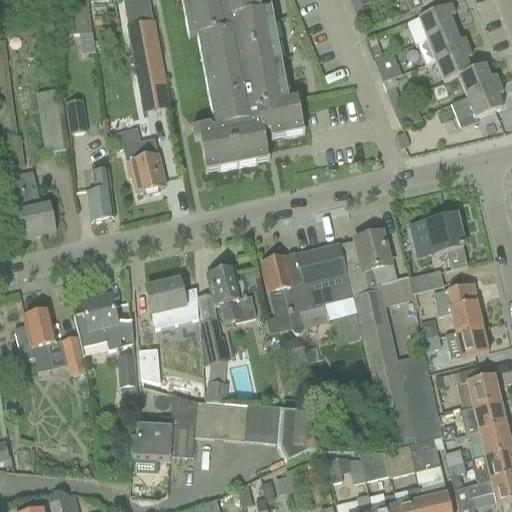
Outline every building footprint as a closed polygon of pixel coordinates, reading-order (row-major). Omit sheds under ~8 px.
[(26,0),(0,0),(0,26),(29,23),(26,0)] [(189,0),(193,19),(185,21),(188,41),(197,39),(202,66),(211,65),(215,86),(206,87),(212,120),(221,118),(223,129),(213,131),(212,128),(193,132),(195,144),(200,143),(205,168),(216,166),(218,175),(258,167),(256,158),(268,156),(264,136),(282,132),(284,141),(304,137),(297,102),(289,104),(285,84),(276,86),(272,65),(281,63),(273,23),(265,25),(262,14),(254,15),(251,0),(189,0)] [(348,0),(349,0),(353,12),(362,9),(370,5),(367,0),(348,0)] [(403,0),(410,16),(424,11),(450,0),(403,0)] [(91,38),(87,4),(87,2),(52,6),(56,42),(91,38)] [(362,9),(353,12),(358,24),(367,21),(362,9)] [(454,34),(449,21),(454,19),(450,9),(418,22),(426,45),(454,34)] [(129,25),(153,22),(152,11),(128,13),(129,25)] [(152,24),(125,29),(138,94),(164,89),(152,24)] [(467,52),(463,43),(458,45),(454,34),(426,45),(435,65),(467,52)] [(378,49),(370,52),(375,65),(383,62),(378,49)] [(470,74),(465,63),(470,61),(467,52),(435,65),(444,88),(458,82),(457,80),(470,74)] [(375,65),(383,86),(402,79),(394,58),(383,62),(375,65)] [(498,88),(495,80),(490,82),(484,69),(470,74),(457,80),(458,82),(466,101),(498,88)] [(502,98),(498,88),(466,101),(466,102),(451,108),(462,133),(478,127),(476,123),(502,113),(497,100),(502,98)] [(392,108),(400,105),(395,92),(387,95),(392,108)] [(35,97),(44,157),(68,153),(59,94),(35,97)] [(64,107),(69,139),(86,137),(82,105),(64,107)] [(404,116),(400,105),(392,108),(396,119),(404,116)] [(137,134),(117,139),(121,154),(124,153),(127,165),(126,165),(130,182),(135,180),(139,198),(151,195),(154,197),(160,196),(162,192),(165,192),(154,144),(140,148),(137,134)] [(405,137),(396,140),(401,153),(410,149),(405,137)] [(16,140),(0,142),(0,164),(1,175),(24,172),(20,140),(16,140)] [(87,197),(88,200),(91,227),(105,224),(113,222),(113,219),(110,195),(106,168),(92,170),(95,195),(87,197)] [(19,185),(3,187),(7,215),(14,213),(21,243),(56,235),(49,208),(48,204),(39,206),(32,176),(18,179),(19,185)] [(455,219),(409,230),(417,262),(445,255),(450,274),(454,273),(455,273),(466,270),(462,251),(455,219)] [(396,284),(392,268),(388,269),(381,236),(353,243),(354,244),(361,276),(362,276),(366,291),(378,288),(396,284)] [(395,365),(383,311),(380,295),(368,298),(366,291),(362,276),(361,276),(354,244),(339,248),(351,301),(352,301),(387,455),(407,450),(414,449),(395,365)] [(284,260),(261,266),(267,293),(274,320),(265,323),(268,337),(291,332),(291,333),(292,334),(292,335),(293,336),(294,336),(295,337),(296,337),(297,337),(298,337),(298,336),(299,336),(300,335),(301,335),(301,334),(302,333),(302,332),(302,331),(302,330),(301,329),(298,314),(323,308),(327,323),(344,319),(340,304),(351,301),(339,248),(287,260),(287,262),(284,263),(284,260)] [(233,272),(207,278),(212,299),(215,310),(219,309),(224,327),(234,324),(254,319),(255,319),(250,300),(244,301),(241,286),(237,287),(233,272)] [(439,275),(407,282),(407,281),(406,282),(410,298),(414,297),(442,291),(439,275)] [(410,298),(406,282),(378,288),(380,295),(383,311),(411,304),(410,298)] [(178,285),(145,293),(155,334),(197,324),(197,323),(196,294),(195,293),(181,297),(178,285)] [(448,319),(453,338),(481,331),(471,289),(432,299),(437,321),(448,319)] [(82,308),(84,317),(74,319),(82,353),(107,347),(108,349),(121,346),(111,301),(82,308)] [(54,347),(52,339),(47,316),(44,317),(42,315),(35,316),(35,319),(25,321),(27,330),(14,333),(22,365),(35,362),(38,376),(50,373),(45,349),(54,347)] [(222,341),(219,341),(215,323),(201,326),(200,326),(203,341),(209,369),(228,364),(222,341)] [(419,327),(422,341),(437,339),(434,324),(419,327)] [(487,356),(481,331),(453,338),(443,340),(449,365),(487,356)] [(437,339),(421,343),(424,357),(440,353),(437,339)] [(60,345),(69,383),(85,379),(76,341),(60,345)] [(156,354),(138,356),(140,384),(158,389),(156,354)] [(441,442),(422,359),(395,365),(414,449),(433,444),(441,442)] [(134,361),(120,362),(122,392),(135,392),(134,361)] [(480,372),(456,378),(458,388),(465,387),(471,411),(499,404),(493,380),(483,382),(480,372)] [(458,388),(456,378),(435,383),(437,393),(458,388)] [(206,408),(226,409),(227,389),(207,388),(206,408)] [(244,445),(246,410),(226,409),(206,408),(197,407),(171,399),(170,423),(183,424),(183,421),(194,421),(193,441),(244,445)] [(471,411),(458,414),(464,439),(468,438),(505,429),(499,404),(471,411)] [(312,453),(315,413),(282,411),(280,451),(287,466),(312,453)] [(169,466),(171,428),(139,426),(138,443),(133,443),(133,454),(131,454),(131,464),(169,466)] [(511,454),(505,429),(468,438),(470,451),(480,448),(483,461),(511,454)] [(433,444),(414,449),(407,450),(409,459),(408,459),(410,467),(413,466),(414,473),(413,474),(414,477),(439,471),(433,444)] [(4,446),(0,447),(0,465),(8,463),(4,446)] [(409,459),(407,450),(387,455),(383,456),(389,480),(389,483),(391,483),(414,477),(413,474),(414,473),(413,466),(410,467),(408,459),(409,459)] [(511,479),(511,459),(511,454),(472,463),(470,468),(474,484),(477,488),(511,479)] [(444,458),(447,470),(454,469),(453,466),(461,464),(459,455),(444,458)] [(389,480),(383,456),(357,457),(359,464),(360,471),(359,471),(361,478),(364,478),(365,485),(375,483),(389,480)] [(329,489),(341,486),(336,462),(324,465),(329,489)] [(359,464),(348,464),(353,488),(365,485),(364,478),(361,478),(359,471),(360,471),(359,464)] [(464,476),(461,464),(453,466),(454,469),(447,470),(449,480),(464,476)] [(296,479),(284,482),(285,488),(288,488),(290,496),(299,493),(296,479)] [(511,479),(477,488),(453,494),(457,511),(472,511),(470,502),(492,498),(495,511),(496,510),(511,506),(511,479)] [(285,488),(284,482),(274,484),(277,498),(290,496),(288,488),(285,488)] [(448,511),(443,487),(418,494),(422,511),(448,511)] [(422,511),(418,494),(417,494),(417,492),(405,495),(408,506),(396,509),(396,511),(422,511)] [(247,494),(236,496),(240,511),(250,508),(247,494)] [(370,511),(369,506),(367,499),(355,502),(357,511),(370,511)] [(396,511),(396,509),(395,509),(393,500),(382,502),(385,511),(383,511),(396,511)]
